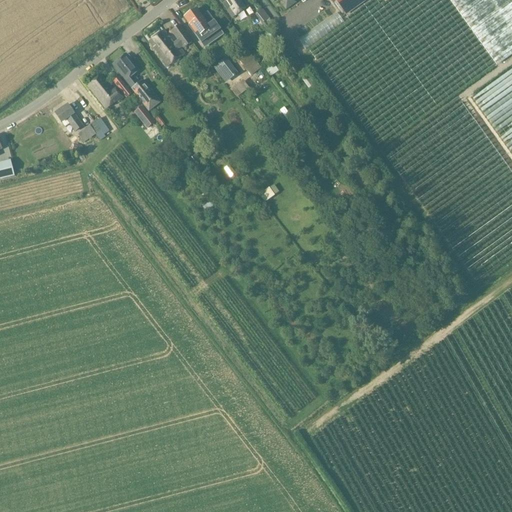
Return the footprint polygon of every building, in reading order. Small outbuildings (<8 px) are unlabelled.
[(219,0),(232,18),(249,6),(244,0),(219,0)] [(295,3),(292,0),(277,0),(285,10),(295,3)] [(297,23),(330,3),(328,0),(312,0),(281,19),(292,37),(302,31),(297,23)] [(334,0),(342,11),(357,0),(334,0)] [(511,0),(449,0),(497,65),(511,53),(511,0)] [(196,9),(184,18),(194,31),(194,30),(197,34),(196,36),(201,43),(220,30),(208,13),(202,17),(196,9)] [(262,24),(270,18),(261,9),(254,15),(262,24)] [(164,31),(148,42),(162,61),(161,62),(166,68),(185,55),(180,48),(182,47),(184,49),(192,43),(180,26),(172,32),(178,41),(174,44),(164,31)] [(113,65),(126,81),(131,89),(131,90),(144,106),(156,97),(143,81),(139,83),(134,75),(139,71),(126,55),(113,65)] [(226,61),(216,69),(226,82),(236,75),(226,61)] [(278,72),(273,64),(265,69),(270,77),(278,72)] [(316,84),(309,74),(301,79),(308,90),(316,84)] [(123,98),(116,89),(115,90),(102,75),(87,87),(105,110),(123,98)] [(131,94),(119,79),(114,83),(126,98),(131,94)] [(235,96),(246,88),(242,83),(232,91),(235,96)] [(62,123),(65,128),(69,125),(75,133),(83,127),(68,105),(55,114),(62,123)] [(155,123),(142,107),(135,113),(147,129),(155,123)] [(210,110),(203,115),(207,122),(214,116),(210,110)] [(77,134),(84,142),(101,130),(95,121),(89,124),(90,125),(77,134)] [(10,161),(0,163),(0,180),(14,176),(10,161)] [(265,203),(274,196),(269,189),(260,195),(265,203)]
